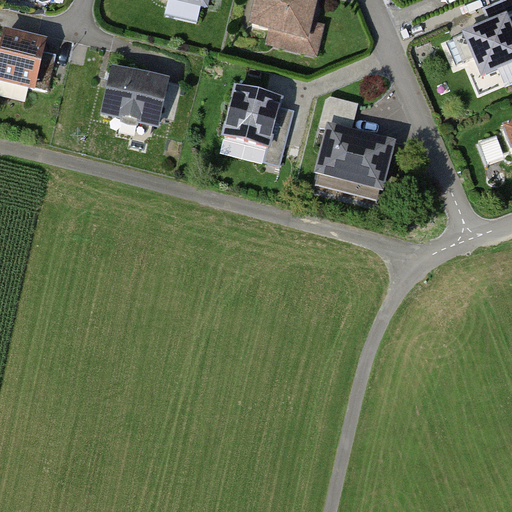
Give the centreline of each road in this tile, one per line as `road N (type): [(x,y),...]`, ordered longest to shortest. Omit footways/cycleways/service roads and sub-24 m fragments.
road 1 (track): [(426,258),(0,150)]
road 2 (track): [(468,234),(426,258),(388,313),(334,511)]
road 3 (residential): [(371,0),(468,234)]
